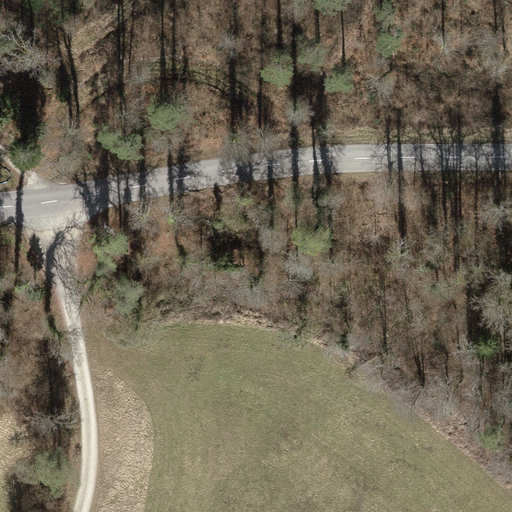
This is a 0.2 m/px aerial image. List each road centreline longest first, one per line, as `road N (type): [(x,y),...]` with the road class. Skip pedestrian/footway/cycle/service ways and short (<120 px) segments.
road 1 (unclassified): [(511,144),(405,144),(39,191),(0,187)]
road 2 (track): [(39,191),(62,242),(66,511)]
